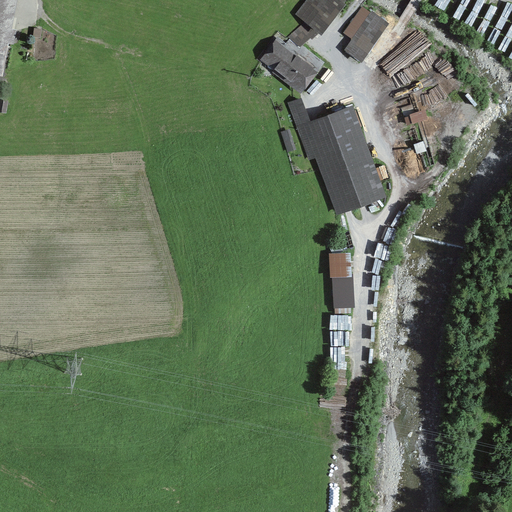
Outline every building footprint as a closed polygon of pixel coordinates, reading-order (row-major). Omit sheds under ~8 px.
[(0,0),(0,49),(9,0),(0,0)] [(307,0),(298,12),(307,20),(321,0),(307,0)] [(316,27),(319,30),(342,0),(321,0),(307,20),(316,27)] [(344,31),(353,38),(345,49),(360,59),(385,24),(362,7),(344,31)] [(286,38),(287,38),(293,43),(294,41),(297,43),(316,27),(307,20),(286,38)] [(294,41),(293,43),(287,38),(284,44),(275,37),(261,56),(299,85),(318,59),(301,46),(297,43),(294,41)] [(309,158),(318,154),(339,212),(381,196),(348,107),(307,122),(298,99),(288,102),(309,158)] [(402,105),(404,124),(427,121),(425,102),(402,105)] [(287,152),(293,150),(287,131),(281,133),(287,152)] [(346,272),(345,255),(330,255),(331,273),(346,272)] [(332,308),(352,306),(349,273),(330,275),(332,308)]
